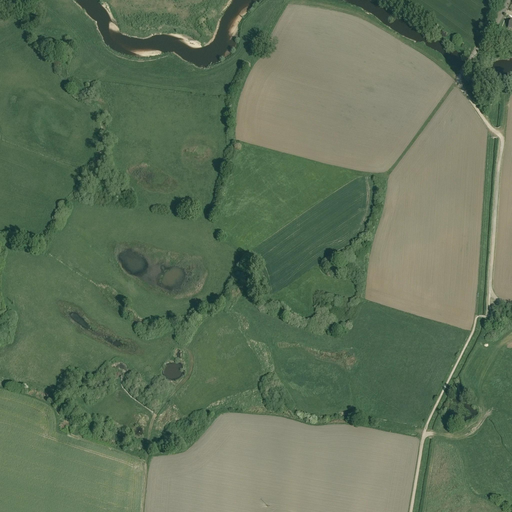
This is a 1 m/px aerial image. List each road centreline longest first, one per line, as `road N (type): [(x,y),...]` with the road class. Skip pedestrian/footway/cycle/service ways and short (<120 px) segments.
road 1 (unclassified): [(462,70),(458,82),(501,136),(489,291),(511,303)]
road 2 (track): [(140,511),(149,424),(172,387)]
